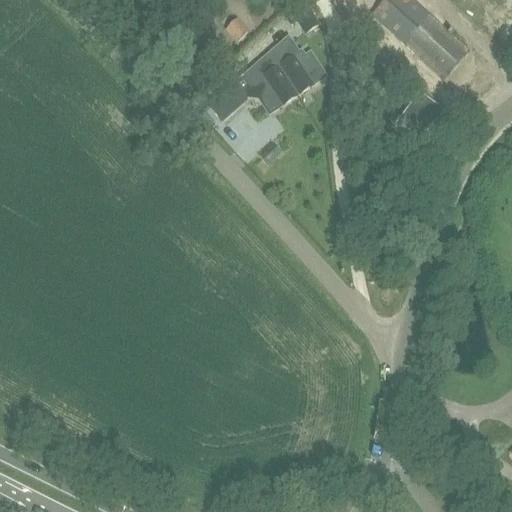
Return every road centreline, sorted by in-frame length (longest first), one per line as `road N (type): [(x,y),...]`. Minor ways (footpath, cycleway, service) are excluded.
road 1 (unclassified): [(362,318),(239,177),(65,0)]
road 2 (unclassified): [(362,318),(340,175),(335,39),(320,0)]
road 3 (unclassified): [(406,347),(449,190),(470,150),(511,107)]
road 4 (unclassified): [(365,511),(406,347)]
road 5 (primary): [(116,511),(0,454)]
